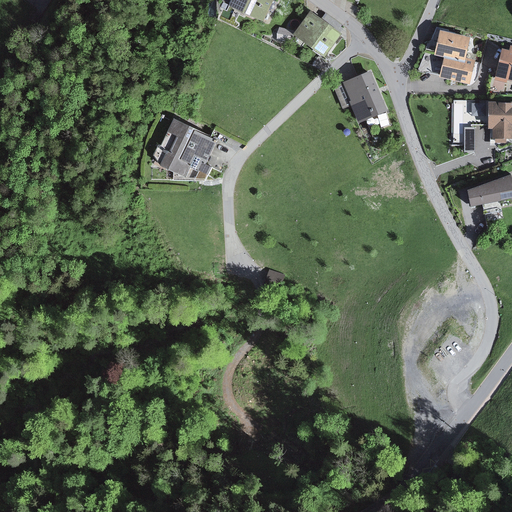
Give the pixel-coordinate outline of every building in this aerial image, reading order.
[(240,0),(238,8),(269,21),(278,0),(240,0)] [(317,11),(300,35),(331,57),(346,35),(335,28),(337,25),(317,11)] [(280,28),(278,38),(291,40),(292,30),(280,28)] [(470,36),(439,28),(432,54),(443,56),(463,62),(465,56),(470,36)] [(510,49),(502,47),(495,79),(508,82),(509,78),(511,78),(511,44),(510,49)] [(463,62),(443,56),(438,76),(471,83),(477,59),(465,56),(463,62)] [(377,71),(348,82),(365,122),(393,110),(377,71)] [(511,100),(489,100),(489,128),(494,128),(494,136),(496,136),(496,142),(507,143),(507,137),(511,137),(511,100)] [(156,158),(159,159),(189,174),(193,166),(210,174),(214,167),(205,163),(216,142),(179,123),(165,150),(161,148),(156,158)] [(475,148),(475,127),(466,127),(466,148),(475,148)] [(511,197),(511,174),(469,190),(473,206),(511,197)] [(284,273),(271,270),(268,284),(281,287),(284,273)]
